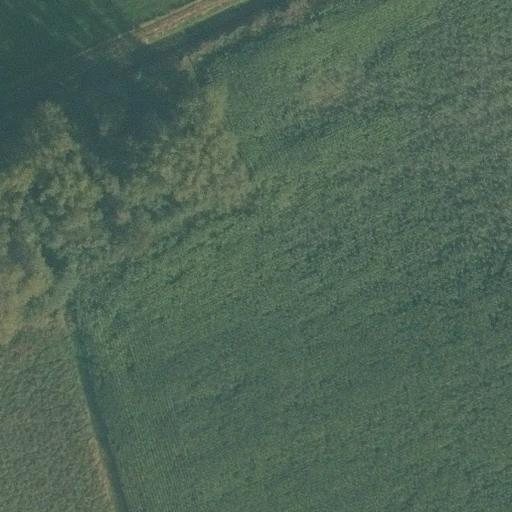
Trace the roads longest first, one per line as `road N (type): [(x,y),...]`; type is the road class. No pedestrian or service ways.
road 1 (track): [(232,0),(0,105)]
road 2 (track): [(71,305),(130,511)]
